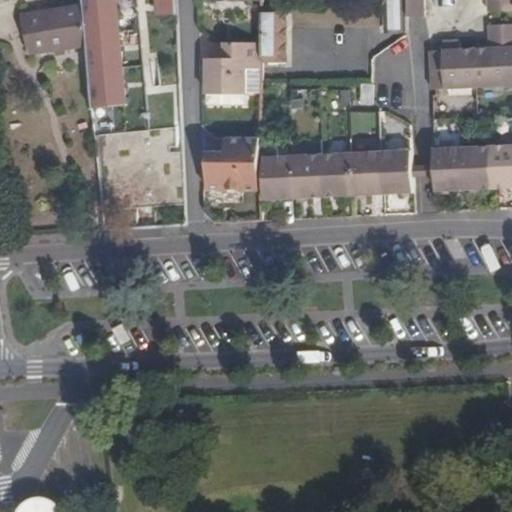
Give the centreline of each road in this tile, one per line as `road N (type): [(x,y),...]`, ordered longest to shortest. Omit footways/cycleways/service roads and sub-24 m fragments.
road 1 (unclassified): [(0,373),(511,348)]
road 2 (unclassified): [(426,233),(0,255)]
road 3 (unclassified): [(409,25),(426,233)]
